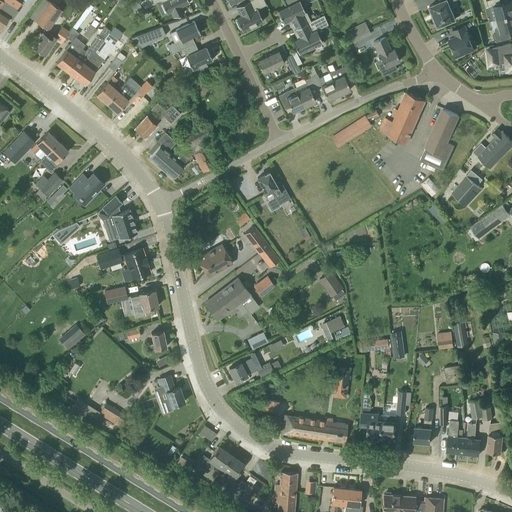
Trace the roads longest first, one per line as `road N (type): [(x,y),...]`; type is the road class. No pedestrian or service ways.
road 1 (residential): [(511,495),(453,477),(267,451),(238,434),(211,405),(157,203)]
road 2 (residential): [(157,203),(134,166),(93,127),(0,57)]
road 3 (primary): [(183,511),(0,398)]
road 4 (residential): [(277,138),(438,71)]
road 5 (primary): [(0,424),(141,511)]
road 6 (residential): [(213,0),(277,138)]
road 7 (residential): [(157,203),(277,138)]
